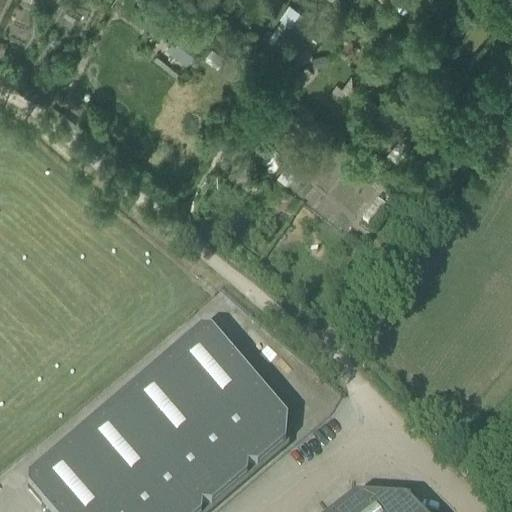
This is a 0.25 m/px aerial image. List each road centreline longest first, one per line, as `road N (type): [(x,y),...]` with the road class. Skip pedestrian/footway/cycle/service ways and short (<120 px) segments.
road 1 (track): [(388,414),(324,349),(103,166),(0,92)]
road 2 (track): [(324,349),(377,299),(511,67)]
road 3 (unclassified): [(242,511),(360,419),(388,414)]
road 4 (unclassified): [(488,511),(410,423),(388,414)]
